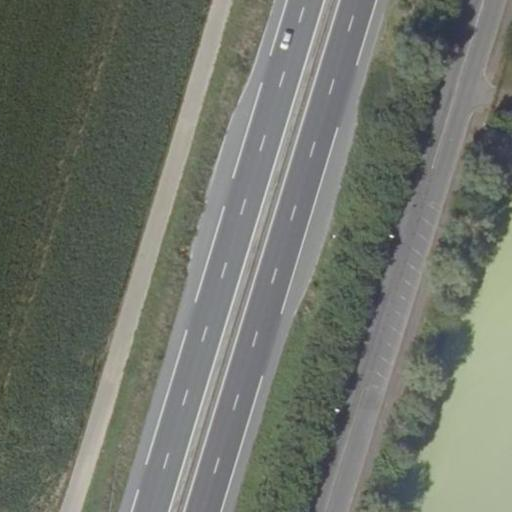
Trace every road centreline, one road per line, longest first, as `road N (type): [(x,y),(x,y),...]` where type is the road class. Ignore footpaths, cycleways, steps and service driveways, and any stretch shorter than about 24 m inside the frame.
road 1 (trunk): [(309,0),(147,511)]
road 2 (unclassified): [(326,511),(484,0)]
road 3 (unclassified): [(228,0),(71,511)]
road 4 (trunk): [(202,511),(359,0)]
